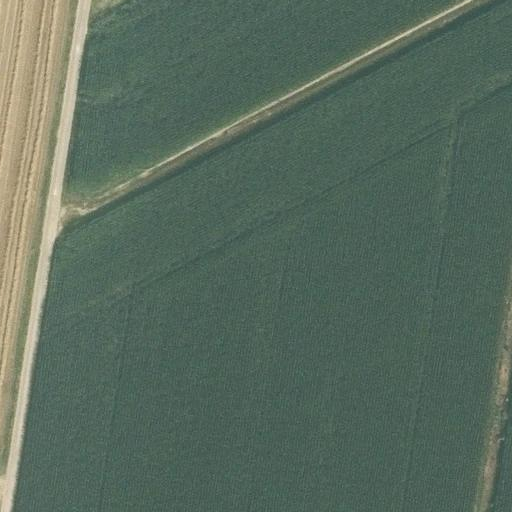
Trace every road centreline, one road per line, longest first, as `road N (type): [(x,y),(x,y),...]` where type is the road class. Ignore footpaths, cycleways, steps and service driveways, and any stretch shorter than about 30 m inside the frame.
road 1 (track): [(479,0),(50,222)]
road 2 (track): [(50,222),(4,511)]
road 3 (track): [(84,0),(50,222)]
